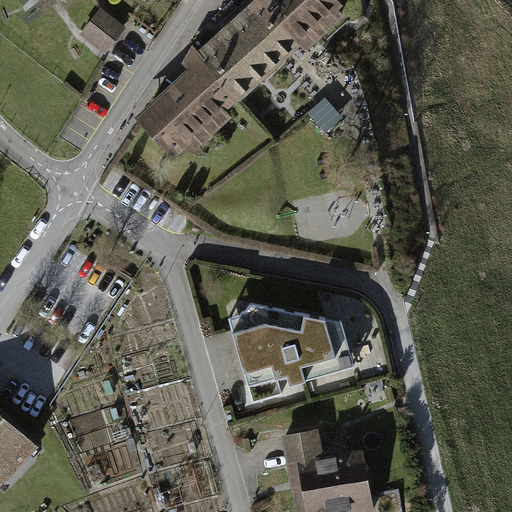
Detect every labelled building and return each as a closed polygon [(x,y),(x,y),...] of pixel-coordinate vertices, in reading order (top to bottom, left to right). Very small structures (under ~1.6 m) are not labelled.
[(188,69),(135,119),(140,125),(177,164),(239,106),(340,10),(331,0),(247,0),(181,62),(188,69)] [(101,13),(81,36),(109,61),(129,38),(101,13)] [(347,134),(370,129),(359,79),(326,86),(330,102),(313,106),(319,131),(345,126),(347,134)] [(371,194),(375,228),(387,226),(383,192),(371,194)] [(242,315),(230,318),(248,386),(289,375),(291,384),(355,366),(343,321),(251,303),(242,315)] [(0,412),(0,483),(35,447),(0,412)] [(315,436),(287,441),(299,511),(371,511),(361,453),(336,457),(335,454),(318,457),(315,436)]
